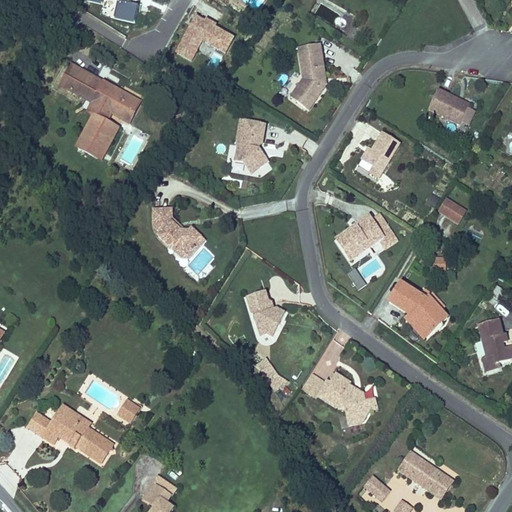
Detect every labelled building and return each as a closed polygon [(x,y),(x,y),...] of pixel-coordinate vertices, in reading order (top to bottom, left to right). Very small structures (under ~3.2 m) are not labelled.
[(103,6),(104,0),(109,0),(118,2),(114,19),(136,25),(140,8),(132,6),(133,0),(88,0),(87,2),(103,6)] [(226,56),(236,40),(217,29),(218,27),(207,21),(206,23),(197,18),(176,54),(192,64),(204,43),(226,56)] [(313,96),(317,99),(325,87),(321,84),(322,83),(323,80),(323,76),(322,73),(327,73),(321,42),(299,46),(304,76),(299,84),(305,88),(298,98),(308,105),(313,96)] [(74,65),(61,83),(86,99),(98,82),(74,65)] [(98,82),(86,99),(91,104),(104,86),(98,82)] [(299,84),(293,95),(298,98),(305,88),(299,84)] [(104,86),(91,104),(101,111),(110,117),(123,126),(132,114),(128,111),(132,106),(104,86)] [(467,108),(469,104),(461,100),(460,104),(456,102),(458,98),(437,89),(428,110),(460,125),(461,122),(467,108)] [(313,96),(308,105),(311,107),(317,99),(313,96)] [(95,119),(101,111),(91,104),(85,112),(91,116),(95,119)] [(135,116),(138,110),(132,106),(128,111),(132,114),(135,116)] [(475,112),(467,108),(461,122),(469,126),(475,112)] [(103,125),(110,117),(101,111),(95,119),(91,116),(70,146),(90,160),(111,131),(103,125)] [(264,147),(267,148),(268,130),(243,127),(241,151),(242,151),(240,166),(248,167),(249,163),(256,165),(256,168),(262,175),(275,165),(267,156),(263,156),(264,147)] [(370,150),(364,161),(372,165),(381,170),(397,142),(380,132),(370,150)] [(361,159),(364,161),(370,150),(367,148),(361,159)] [(248,167),(258,179),(262,175),(256,168),(256,165),(249,163),(248,167)] [(377,178),(381,170),(372,165),(367,173),(377,178)] [(434,210),(439,199),(430,195),(425,205),(434,210)] [(458,225),(466,211),(445,199),(437,212),(458,225)] [(379,213),(371,219),(382,236),(390,231),(379,213)] [(359,245),(363,250),(383,237),(382,236),(371,219),(369,215),(355,224),(358,228),(337,241),(346,254),(359,245)] [(181,266),(193,254),(192,248),(184,240),(180,244),(166,234),(165,229),(165,219),(145,221),(147,241),(154,248),(152,250),(163,259),(165,257),(169,256),(181,266)] [(355,224),(335,237),(337,241),(358,228),(355,224)] [(166,234),(180,244),(184,240),(186,238),(178,238),(165,229),(166,234)] [(201,251),(186,238),(184,240),(192,248),(193,254),(181,266),(169,256),(165,257),(178,268),(186,268),(201,251)] [(346,254),(349,259),(363,250),(359,245),(346,254)] [(446,258),(434,257),(434,272),(445,273),(446,258)] [(365,285),(355,268),(347,273),(358,290),(365,285)] [(412,319),(427,336),(446,317),(427,297),(425,300),(399,284),(388,302),(410,316),(412,313),(415,317),(412,319)] [(252,314),(254,314),(260,335),(266,333),(273,336),(285,311),(273,305),(267,288),(246,295),(252,314)] [(495,307),(505,293),(498,288),(488,302),(495,307)] [(404,320),(422,340),(427,336),(412,319),(415,317),(412,313),(410,316),(404,320)] [(505,346),(500,347),(499,343),(497,336),(500,335),(496,321),(479,326),(487,357),(494,355),(496,363),(509,359),(505,346)] [(338,355),(343,347),(334,342),(329,350),(338,355)] [(481,343),(475,345),(480,358),(486,356),(481,343)] [(498,368),(496,363),(494,355),(487,357),(482,359),(486,371),(498,368)] [(286,384),(267,357),(256,365),(275,392),(286,384)] [(377,404),(376,402),(372,393),(369,387),(358,391),(355,389),(357,386),(353,384),(357,378),(342,369),(336,378),(315,366),(304,384),(321,394),(323,392),(340,403),(351,402),(354,409),(361,406),(373,411),(377,404)] [(381,390),(372,393),(376,402),(385,398),(381,390)] [(131,420),(139,407),(129,400),(121,413),(131,420)] [(71,415),(74,411),(62,403),(51,419),(36,410),(27,424),(54,441),(59,433),(70,440),(69,442),(74,446),(76,444),(101,461),(110,448),(111,450),(113,448),(113,444),(88,427),(86,430),(77,423),(79,420),(71,415)] [(361,406),(354,409),(358,420),(371,415),(373,411),(361,406)] [(88,427),(91,422),(74,411),(71,415),(79,420),(77,423),(86,430),(88,427)] [(404,453),(388,479),(423,499),(435,479),(422,472),(425,465),(404,453)] [(157,473),(142,496),(147,500),(156,484),(172,494),(177,486),(157,473)] [(446,485),(435,479),(423,499),(435,506),(446,485)] [(171,511),(175,507),(167,502),(172,494),(156,484),(147,500),(154,504),(154,509),(148,510),(146,511),(171,511)] [(365,489),(359,500),(372,507),(378,496),(365,489)] [(384,500),(378,496),(372,507),(378,511),(384,500)]
